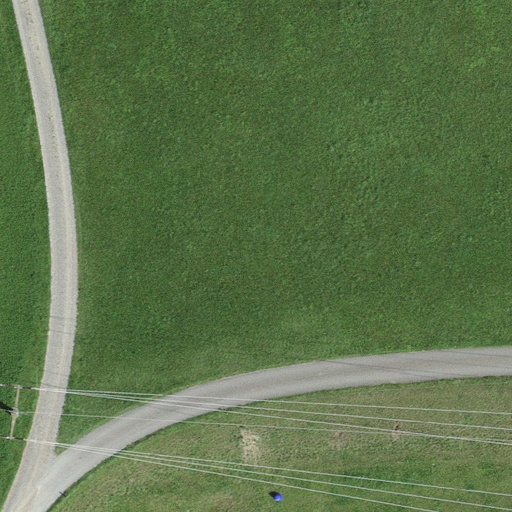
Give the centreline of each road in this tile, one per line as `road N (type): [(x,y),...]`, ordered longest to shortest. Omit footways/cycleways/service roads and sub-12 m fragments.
road 1 (track): [(0,511),(23,474),(54,339),(45,76),(24,0)]
road 2 (unclassified): [(511,362),(338,373),(23,474)]
